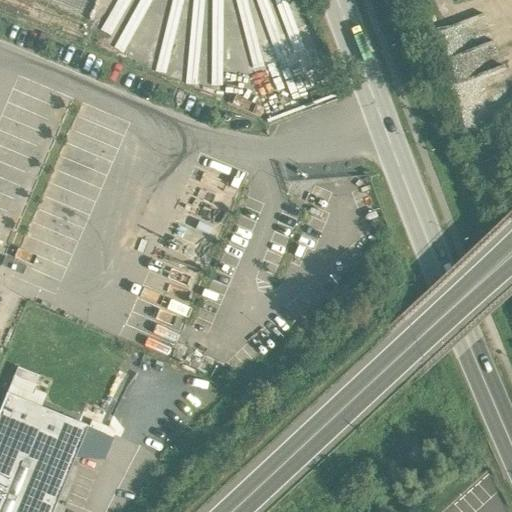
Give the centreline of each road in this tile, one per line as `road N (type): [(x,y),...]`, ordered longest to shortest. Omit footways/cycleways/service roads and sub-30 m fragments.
road 1 (primary): [(511,441),(339,0)]
road 2 (primary): [(233,511),(511,255)]
